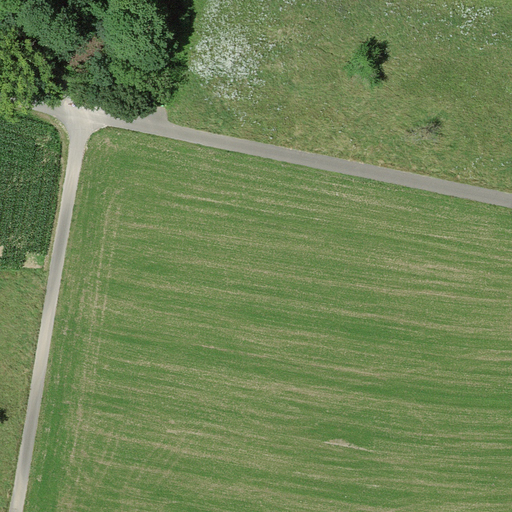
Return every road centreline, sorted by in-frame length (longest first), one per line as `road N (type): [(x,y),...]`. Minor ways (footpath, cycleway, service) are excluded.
road 1 (track): [(0,15),(80,98),(81,114),(18,511)]
road 2 (residential): [(0,96),(511,203)]
